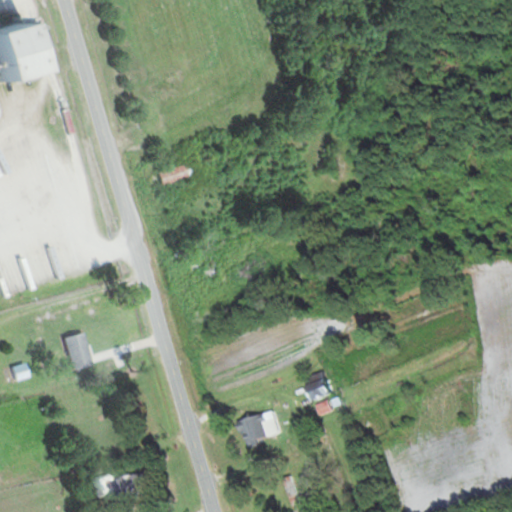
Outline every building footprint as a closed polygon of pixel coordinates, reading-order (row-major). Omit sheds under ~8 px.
[(187,179),(184,165),(148,172),(151,187),(187,179)] [(59,337),(66,370),(86,365),(79,333),(59,337)] [(21,377),(19,370),(16,371),(15,366),(7,368),(10,380),(21,377)] [(328,394),(320,372),(297,380),(305,402),(328,394)] [(244,446),(269,436),(260,413),(234,423),(244,446)] [(145,496),(141,472),(94,480),(98,504),(145,496)] [(291,505),(297,502),(287,479),(282,481),(291,505)]
